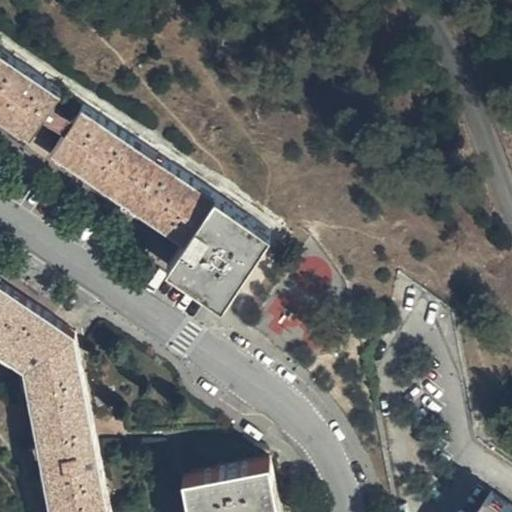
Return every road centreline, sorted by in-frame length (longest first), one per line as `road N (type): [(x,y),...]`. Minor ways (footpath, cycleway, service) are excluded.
road 1 (unclassified): [(348,511),(332,459),(290,411),(0,213)]
road 2 (unknown): [(418,511),(399,360),(402,338),(419,325),(441,328),(460,380),(469,459),(454,508)]
